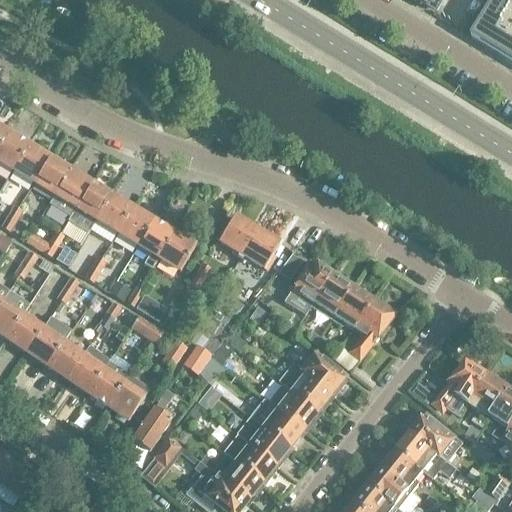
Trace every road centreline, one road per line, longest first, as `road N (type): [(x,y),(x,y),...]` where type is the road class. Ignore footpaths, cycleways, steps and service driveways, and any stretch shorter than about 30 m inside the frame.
road 1 (residential): [(466,299),(292,191),(135,143),(0,63)]
road 2 (tertiary): [(511,153),(259,0)]
road 3 (residential): [(299,511),(466,299)]
road 4 (residential): [(146,511),(0,404)]
road 5 (unclassified): [(511,87),(368,0)]
